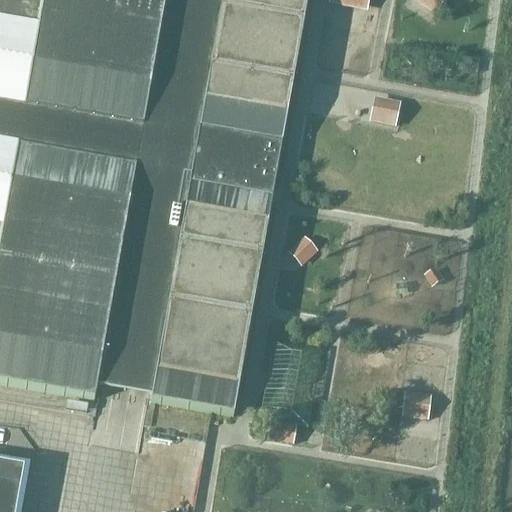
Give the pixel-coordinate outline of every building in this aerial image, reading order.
[(0,0),(0,388),(94,405),(96,393),(150,402),(149,407),(232,421),(306,0),(0,0)] [(331,0),(330,8),(366,14),(368,0),(331,0)] [(445,0),(413,0),(411,4),(435,18),(445,0)] [(400,106),(372,100),(367,125),(394,131),(400,106)] [(316,254),(303,240),(286,255),(299,270),(316,254)] [(443,283),(435,271),(422,279),(430,291),(443,283)] [(320,354),(272,345),(258,422),(270,424),(267,443),(291,447),(294,428),(306,430),(320,354)] [(430,399),(403,396),(400,421),(427,424),(430,399)] [(189,456),(210,456),(211,431),(190,430),(189,456)] [(0,511),(17,511),(25,469),(0,464),(0,511)]
